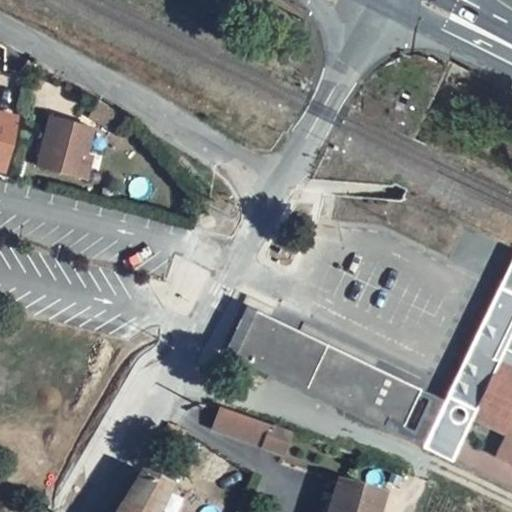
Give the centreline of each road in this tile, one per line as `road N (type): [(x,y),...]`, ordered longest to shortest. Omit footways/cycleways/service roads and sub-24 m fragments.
road 1 (unclassified): [(281,185),(84,511)]
road 2 (track): [(174,359),(511,504)]
road 3 (residential): [(281,185),(0,24)]
road 4 (unclassified): [(382,6),(281,185)]
road 5 (primary): [(382,6),(511,72)]
